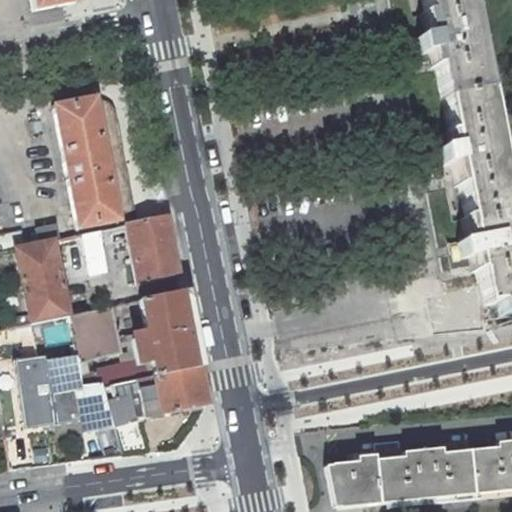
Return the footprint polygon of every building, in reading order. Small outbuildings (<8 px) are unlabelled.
[(29,0),(32,10),(72,3),(72,0),(29,0)] [(475,273),(477,285),(423,296),(432,336),(486,331),(481,307),(510,302),(511,312),(511,230),(466,0),(420,0),(423,14),(418,15),(423,38),(416,39),(416,38),(408,40),(409,47),(407,48),(406,50),(409,66),(428,62),(429,69),(434,68),(447,134),(442,135),(443,141),(425,145),(428,161),(430,163),(432,162),(434,170),(442,168),(442,167),(448,166),(453,188),(457,187),(464,219),(459,220),(463,242),(456,244),(456,243),(448,245),(449,252),(447,252),(446,255),(450,270),(468,266),(470,274),(475,273)] [(91,100),(51,108),(76,230),(115,222),(116,229),(125,227),(131,226),(109,116),(107,111),(101,107),(98,106),(94,106),(91,100)] [(131,226),(125,227),(137,286),(177,278),(165,219),(131,226)] [(54,225),(34,229),(37,243),(57,239),(54,225)] [(0,250),(22,246),(19,232),(0,236),(0,250)] [(98,233),(79,236),(86,269),(88,276),(105,272),(99,240),(98,233)] [(79,236),(67,239),(74,271),(86,269),(79,236)] [(67,318),(52,242),(14,250),(16,262),(28,316),(30,326),(67,318)] [(14,250),(0,252),(0,265),(16,262),(14,250)] [(197,370),(180,293),(137,302),(140,317),(130,319),(130,321),(123,323),(125,330),(142,327),(145,340),(126,344),(127,352),(132,351),(136,366),(93,375),(95,386),(99,385),(101,389),(197,370)] [(121,355),(110,308),(67,318),(74,358),(76,365),(90,362),(121,355)] [(10,330),(30,326),(28,316),(8,319),(10,330)] [(40,346),(69,343),(67,325),(38,328),(40,346)] [(80,389),(76,365),(74,358),(43,362),(52,423),(53,425),(77,421),(80,435),(92,434),(95,460),(119,457),(101,389),(99,385),(95,386),(80,389)] [(43,362),(11,366),(19,427),(52,423),(43,362)] [(90,362),(76,365),(80,389),(95,386),(93,375),(90,362)] [(197,370),(101,389),(119,457),(141,454),(131,422),(204,407),(197,370)] [(362,507),(511,491),(511,443),(506,444),(506,449),(466,453),(465,443),(438,446),(439,450),(399,454),(399,450),(353,455),(354,460),(347,461),(347,465),(328,467),(328,469),(327,470),(335,511),(336,511),(362,509),(362,507)]
